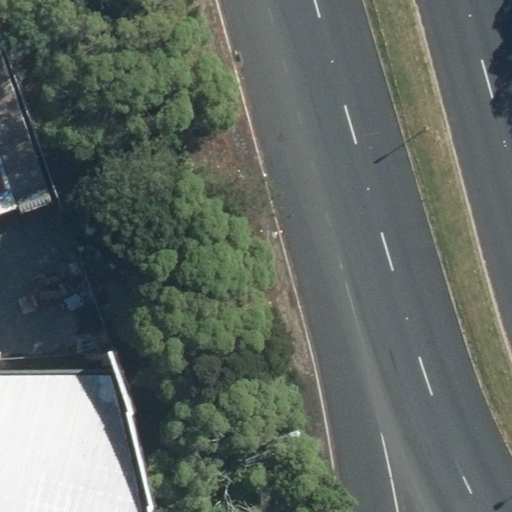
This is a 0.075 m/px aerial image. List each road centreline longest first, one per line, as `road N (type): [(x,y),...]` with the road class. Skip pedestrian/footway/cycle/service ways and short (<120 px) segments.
road 1 (secondary): [(493,511),(436,382),(346,109)]
road 2 (primary): [(360,511),(346,316),(346,109)]
road 3 (secondary): [(463,0),(511,182)]
